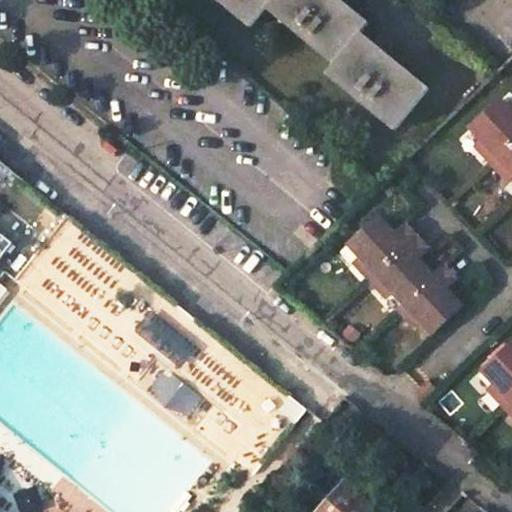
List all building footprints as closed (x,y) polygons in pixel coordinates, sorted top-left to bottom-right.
[(210,0),(246,29),(262,10),(331,65),(322,76),(391,132),(427,89),(386,55),(358,33),(367,22),(338,0),(210,0)] [(511,115),(497,100),(468,128),(480,140),(474,146),(490,162),(511,141),(511,115)] [(511,141),(490,162),(506,179),(511,174),(511,141)] [(392,232),(376,214),(347,242),(359,255),(352,260),(368,277),(414,235),(402,222),(392,232)] [(427,249),(414,235),(368,277),(385,295),(390,290),(402,302),(431,275),(416,259),(427,249)] [(0,258),(10,246),(0,238),(0,258)] [(10,246),(0,258),(0,273),(17,253),(10,246)] [(442,265),(431,275),(402,302),(396,307),(414,327),(420,322),(431,334),(461,307),(445,290),(456,280),(442,265)] [(511,342),(495,358),(506,370),(500,376),(511,388),(511,342)] [(417,405),(433,390),(425,381),(416,389),(417,405)] [(369,511),(374,507),(344,483),(320,511),(369,511)]
